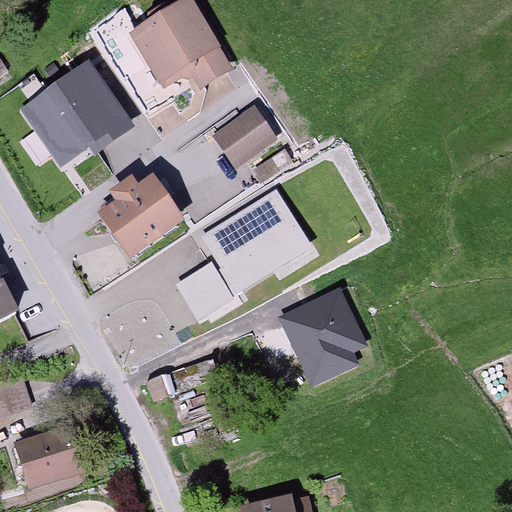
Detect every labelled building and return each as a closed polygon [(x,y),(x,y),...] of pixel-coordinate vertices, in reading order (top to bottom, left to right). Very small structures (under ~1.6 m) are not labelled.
[(181,1),(123,33),(154,90),(183,74),(191,89),(220,74),(181,1)] [(0,63),(0,83),(9,76),(0,63)] [(82,73),(23,117),(61,169),(121,125),(82,73)] [(255,115),(216,140),(233,166),(272,141),(255,115)] [(151,181),(98,212),(126,261),(180,230),(151,181)] [(279,200),(205,243),(219,267),(180,290),(197,319),(310,252),(279,200)] [(313,384),(361,362),(356,349),(371,342),(343,282),(279,311),(313,384)] [(0,295),(0,318),(9,314),(0,295)] [(59,425),(2,443),(18,492),(75,474),(59,425)] [(305,511),(301,493),(230,511),(305,511)]
